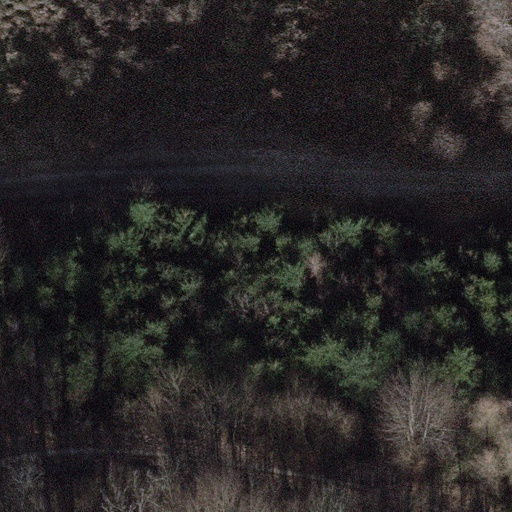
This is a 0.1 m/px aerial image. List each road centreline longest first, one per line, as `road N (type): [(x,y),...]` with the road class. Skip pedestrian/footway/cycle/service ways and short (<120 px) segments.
road 1 (track): [(0,181),(197,167),(511,172)]
road 2 (track): [(0,462),(27,455),(299,471),(430,511)]
